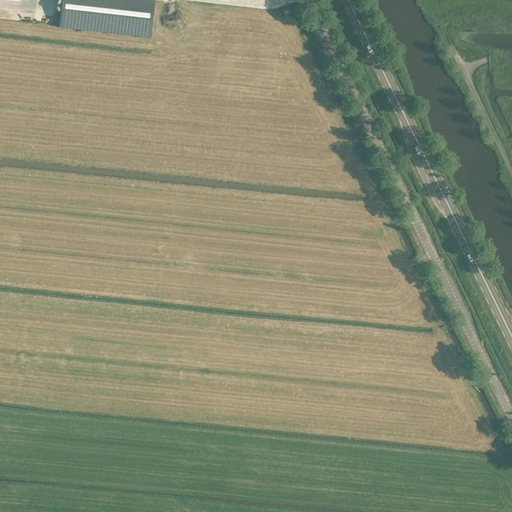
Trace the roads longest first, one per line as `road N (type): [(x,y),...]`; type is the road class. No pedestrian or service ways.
road 1 (unclassified): [(511,418),(310,0)]
road 2 (primary): [(511,340),(345,0)]
road 3 (track): [(226,217),(390,234),(417,218)]
road 4 (track): [(145,14),(277,27),(295,42),(326,33)]
road 5 (track): [(209,121),(338,139),(368,123)]
